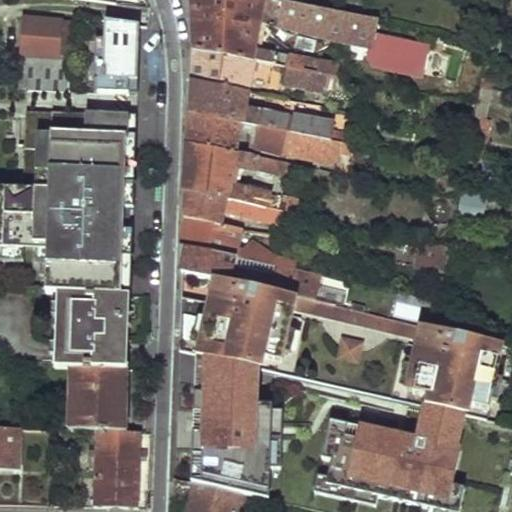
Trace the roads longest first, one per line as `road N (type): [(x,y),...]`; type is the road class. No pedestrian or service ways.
road 1 (residential): [(159,0),(172,84),(161,511)]
road 2 (unknown): [(171,122),(50,120),(28,187),(0,215)]
road 3 (unknown): [(169,27),(37,1)]
